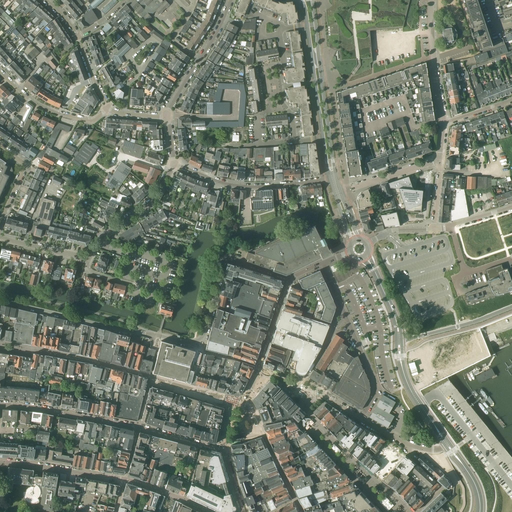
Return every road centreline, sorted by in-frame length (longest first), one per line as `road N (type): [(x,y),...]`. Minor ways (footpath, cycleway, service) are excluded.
road 1 (residential): [(322,264),(289,278),(226,258),(205,333),(195,342),(0,300)]
road 2 (residential): [(242,511),(224,451),(0,404)]
road 3 (residential): [(208,511),(125,478),(0,462)]
road 4 (residential): [(330,178),(239,186),(175,161)]
road 5 (secondary): [(336,177),(315,24)]
road 6 (unclassified): [(511,486),(439,396),(420,405)]
road 7 (residential): [(175,161),(158,194),(105,233),(87,260)]
road 8 (residential): [(0,73),(30,101),(58,113),(92,121),(108,107)]
road 9 (residential): [(443,123),(432,0)]
